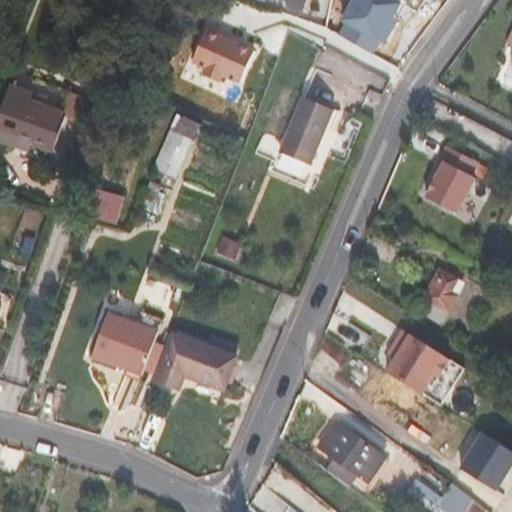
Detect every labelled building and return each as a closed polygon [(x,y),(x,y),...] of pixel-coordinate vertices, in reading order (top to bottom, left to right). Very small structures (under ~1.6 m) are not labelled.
[(289,1),(285,0),(265,0),(261,11),(282,19),(287,5),(289,1)] [(285,0),(289,1),(287,5),(303,12),(307,0),(285,0)] [(396,17),(405,2),(401,0),(353,0),(344,18),(347,20),(340,34),(376,53),(383,40),(387,43),(400,20),(396,17)] [(257,49),(210,28),(195,62),(207,67),(205,72),(223,80),(226,75),(242,82),(257,49)] [(70,95),(16,75),(11,89),(31,96),(29,102),(63,114),(70,95)] [(31,96),(11,89),(0,119),(0,139),(15,145),(17,138),(31,143),(50,150),(63,114),(29,102),(31,96)] [(304,97),(281,153),(310,165),(321,142),(312,138),(326,106),(304,97)] [(334,110),(326,106),(312,138),(321,142),(334,110)] [(201,124),(177,113),(153,168),(177,179),(201,124)] [(17,138),(15,145),(29,150),(31,143),(17,138)] [(478,163),(447,146),(439,161),(443,163),(424,197),(455,214),(475,178),(471,176),(478,163)] [(155,183),(146,205),(154,208),(162,186),(155,183)] [(93,217),(121,223),(127,195),(99,189),(93,217)] [(224,237),(218,252),(236,258),(241,244),(224,237)] [(422,314),(441,324),(457,295),(451,292),(458,279),(439,269),(423,298),(429,302),(422,314)] [(109,313),(92,357),(143,376),(164,320),(142,312),(137,323),(109,313)] [(401,347),(395,356),(429,378),(430,377),(434,379),(448,356),(403,327),(393,342),(401,347)] [(156,382),(180,390),(185,376),(225,391),(237,357),(174,334),(156,382)] [(395,356),(385,372),(419,394),(429,378),(395,356)] [(336,421),(335,422),(386,460),(388,457),(336,421)] [(335,422),(324,438),(375,475),(386,460),(335,422)] [(370,483),(375,475),(324,438),(318,447),(335,459),(358,475),(370,483)] [(503,496),(511,482),(511,452),(490,438),(467,474),(503,496)] [(350,488),(358,475),(335,459),(327,470),(350,488)] [(404,488),(396,482),(389,483),(385,489),(396,498),(404,488)] [(511,482),(503,496),(511,501),(511,499),(511,482)] [(258,491),(250,505),(257,511),(287,511),(293,506),(264,483),(258,491)] [(464,511),(488,511),(489,511),(485,508),(473,499),(464,511)]
